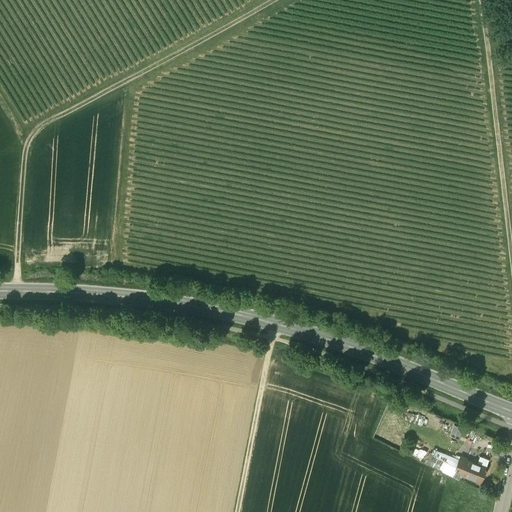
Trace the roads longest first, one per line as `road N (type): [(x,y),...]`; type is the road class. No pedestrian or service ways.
road 1 (secondary): [(511,410),(357,350),(211,309),(0,292)]
road 2 (track): [(275,0),(25,139)]
road 3 (track): [(511,263),(482,0)]
road 4 (track): [(15,291),(25,139),(0,99)]
